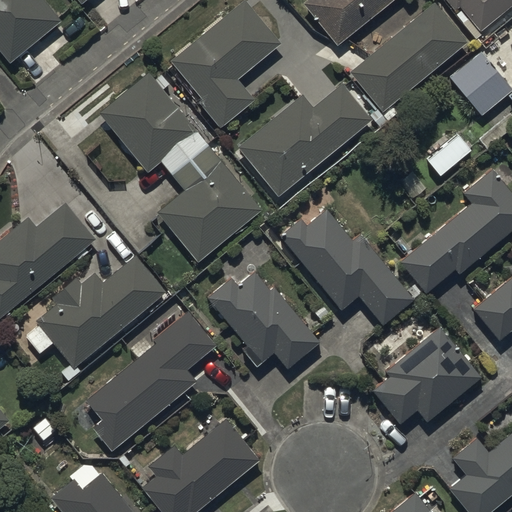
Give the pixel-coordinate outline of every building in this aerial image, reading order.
[(59,23),(39,0),(0,0),(0,55),(8,65),(59,23)] [(91,0),(72,0),(80,10),(91,0)] [(278,43),(240,0),(168,61),(204,103),(200,107),(219,129),(253,99),(236,79),(278,43)] [(302,0),(338,44),(390,0),(302,0)] [(511,0),(443,0),(454,13),(458,10),(464,16),(457,22),(463,30),(471,24),(479,33),(511,5),(511,0)] [(433,2),(350,71),(371,96),(366,100),(375,112),(370,116),(379,127),(398,112),(390,103),(466,41),(433,2)] [(511,89),(481,54),(451,80),(482,116),(511,89)] [(259,210),(144,72),(97,110),(147,170),(158,160),(184,191),(156,214),(195,262),(259,210)] [(371,123),(340,86),(313,110),(302,98),(239,152),(280,200),(371,123)] [(511,190),(494,168),(465,192),(474,203),(403,261),(429,292),(458,268),(461,272),(511,230),(511,190)] [(0,317),(96,240),(65,203),(37,226),(29,218),(0,241),(0,317)] [(303,217),(281,235),(342,311),(361,296),(384,324),(414,300),(362,235),(354,242),(327,209),(309,224),(303,217)] [(167,295),(138,259),(104,286),(96,277),(84,287),(79,280),(54,300),(59,307),(38,324),(43,330),(29,341),(44,359),(57,348),(73,367),(64,375),(71,384),(82,376),(76,368),(167,295)] [(318,341),(274,287),(270,290),(254,271),(237,285),(230,277),(207,295),(247,344),(242,348),(256,365),(274,350),(287,366),(318,341)] [(511,283),(477,313),(503,344),(511,336),(511,283)] [(220,344),(192,311),(157,339),(160,343),(89,400),(105,420),(96,427),(114,450),(199,381),(189,369),(220,344)] [(479,377),(437,328),(384,374),(388,378),(371,392),(399,425),(416,411),(426,423),(479,377)] [(0,433),(12,424),(0,409),(0,433)] [(194,511),(261,456),(227,416),(182,453),(173,442),(148,463),(157,473),(144,485),(166,511),(187,511),(188,511),(189,511),(194,511)] [(491,511),(511,495),(511,433),(489,452),(478,438),(454,458),(468,474),(451,488),(470,511),(491,511)] [(74,478),(50,498),(62,511),(136,511),(103,471),(83,487),(74,478)] [(427,511),(414,495),(393,511),(427,511)]
